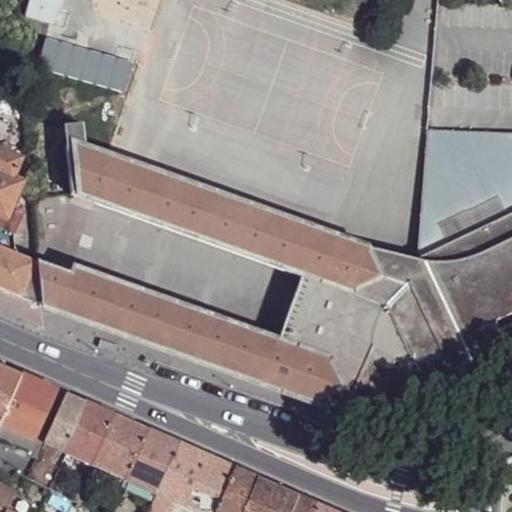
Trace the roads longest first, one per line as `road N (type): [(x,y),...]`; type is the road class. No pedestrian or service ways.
road 1 (tertiary): [(492,471),(395,475),(224,432)]
road 2 (tertiary): [(224,432),(0,337)]
road 3 (tertiary): [(224,432),(282,471),(390,511)]
